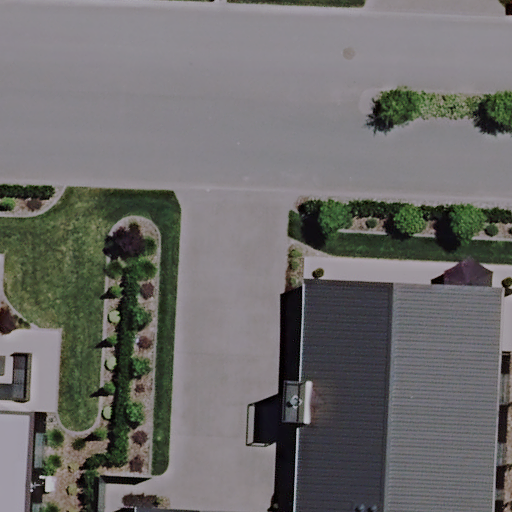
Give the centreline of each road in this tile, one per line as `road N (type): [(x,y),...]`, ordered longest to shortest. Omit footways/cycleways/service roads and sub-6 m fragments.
road 1 (residential): [(511,166),(0,145)]
road 2 (residential): [(0,40),(511,58)]
